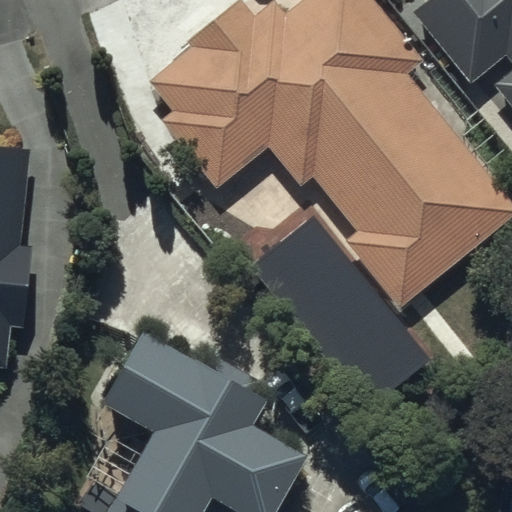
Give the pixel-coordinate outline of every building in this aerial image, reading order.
[(511,209),(511,207),(401,69),(415,58),(368,0),(297,0),(280,14),(272,4),(251,20),(235,1),(183,42),(188,49),(146,82),(171,112),(159,121),(212,188),(266,145),(298,186),(312,174),(356,229),(342,241),(393,304),(511,209)] [(511,0),(429,0),(413,13),(470,82),(503,55),(511,66),(511,69),(492,86),(511,110),(511,0)] [(23,152),(0,149),(0,367),(3,368),(8,325),(20,326),(30,247),(11,245),(23,152)] [(199,368),(138,331),(95,404),(101,406),(85,432),(104,443),(84,477),(93,482),(77,508),(83,511),(293,511),(273,500),(298,458),(245,426),(261,399),(251,393),(256,384),(207,354),(199,368)] [(511,511),(511,456),(510,474),(499,473),(494,511),(511,511)]
